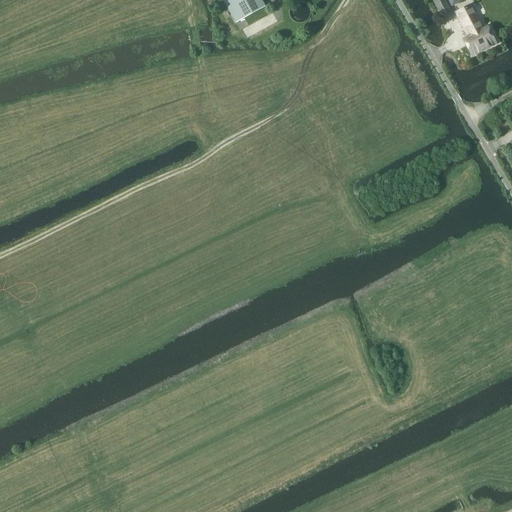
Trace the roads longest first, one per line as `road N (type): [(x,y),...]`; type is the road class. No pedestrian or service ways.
road 1 (track): [(0,257),(270,118),(300,91),(311,53),(344,0)]
road 2 (unclassified): [(511,193),(397,0)]
